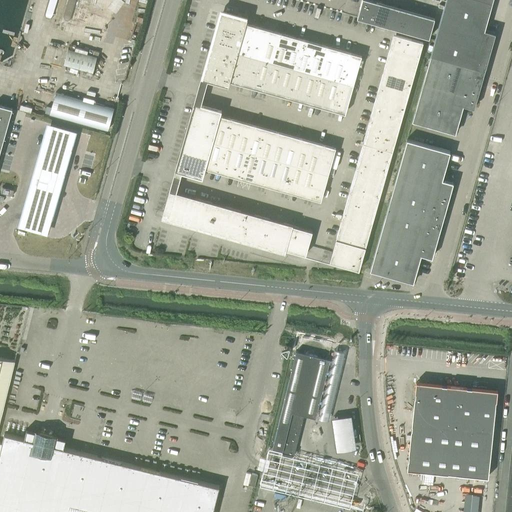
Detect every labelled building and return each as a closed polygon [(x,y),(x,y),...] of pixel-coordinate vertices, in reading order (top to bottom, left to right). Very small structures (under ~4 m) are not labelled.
[(434,18),(372,0),(361,0),(357,17),(429,37),(434,18)] [(416,107),(412,120),(455,132),(463,105),(474,108),(474,104),(484,70),(495,33),(484,30),(491,0),(445,0),(416,104),(416,107)] [(221,10),(202,78),(228,85),(230,80),(235,82),(246,85),(258,88),(269,91),(281,95),(292,98),(305,101),(315,104),(328,108),(338,111),(345,113),(346,110),(361,57),(361,55),(355,53),(344,50),(331,46),(321,43),(308,40),(298,37),(285,33),(275,30),(262,27),(252,24),(246,22),(247,17),(221,10)] [(364,136),(362,142),(392,150),(423,41),(396,33),(394,40),(391,39),(388,51),(391,52),(387,64),(385,63),(381,75),(384,76),(380,88),(378,88),(375,99),(377,100),(374,112),(371,112),(368,123),(370,124),(367,136),(364,136)] [(97,57),(68,49),(64,64),(93,72),(97,57)] [(114,108),(56,92),(50,113),(108,130),(114,108)] [(195,102),(176,170),(202,178),(203,173),(204,173),(205,168),(211,170),(222,173),(234,176),(245,179),(257,183),(268,186),(280,189),(291,192),(304,196),(314,198),(321,200),(321,198),(322,194),(334,153),(335,150),(336,147),(329,145),(318,142),(306,139),(295,136),(283,132),(272,129),(260,126),(249,123),(237,119),(226,116),(220,115),(222,109),(195,102)] [(0,151),(12,108),(0,104),(0,151)] [(18,226),(47,234),(78,131),(49,123),(18,226)] [(407,139),(370,269),(413,281),(421,253),(432,257),(453,182),(442,179),(450,151),(407,139)] [(359,270),(392,150),(362,142),(361,148),(364,148),(360,161),(358,160),(355,172),(357,172),(354,185),(351,184),(348,196),(350,197),(347,209),(344,208),(341,220),(344,221),(342,227),(340,233),(338,233),(336,238),(329,261),(359,270)] [(14,190),(2,187),(0,193),(12,196),(14,190)] [(300,246),(304,231),(304,229),(197,199),(198,198),(195,197),(195,198),(175,193),(169,216),(207,226),(207,227),(306,254),(307,248),(300,246)] [(315,417),(318,408),(330,359),(296,350),(272,448),(282,450),(282,453),(284,456),(287,457),(290,457),(292,455),(294,453),(303,414),(315,417)] [(212,511),(219,486),(128,463),(63,447),(65,438),(57,437),(57,435),(34,429),(33,431),(26,429),(23,438),(3,433),(1,443),(0,442),(0,418),(14,360),(0,356),(0,511),(212,511)] [(416,382),(407,468),(488,476),(497,390),(461,386),(461,388),(452,387),(452,385),(416,382)] [(351,416),(332,419),(338,452),(357,448),(351,416)]
